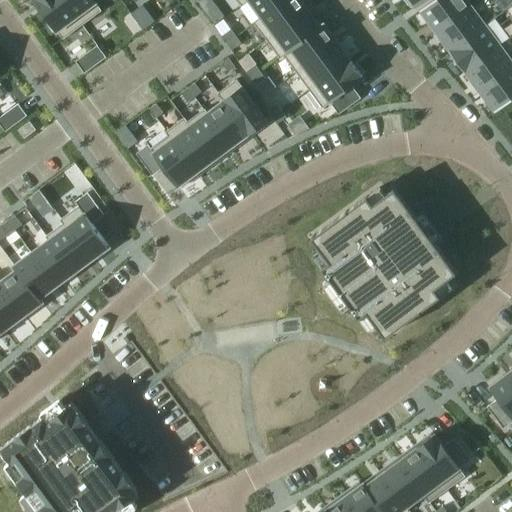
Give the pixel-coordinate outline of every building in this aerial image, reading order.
[(63,0),(33,0),(49,20),(46,22),(53,31),(55,29),(63,40),(82,25),(63,0)] [(63,0),(82,25),(101,11),(95,3),(99,0),(63,0)] [(195,0),(214,25),(225,17),(211,0),(195,0)] [(249,0),(248,1),(249,2),(261,17),(261,18),(285,0),(249,0)] [(261,17),(253,23),(266,41),(307,11),(299,0),(285,0),(261,18),(261,17)] [(465,0),(434,0),(419,11),(434,32),(470,6),(465,0)] [(143,31),(154,22),(142,6),(130,14),(143,31)] [(470,6),(434,32),(449,52),(484,26),(470,6)] [(307,11),(266,41),(280,59),(284,57),(283,56),(320,28),(320,27),(307,11)] [(320,28),(283,56),(284,57),(296,73),(337,43),(323,24),(320,27),(320,28)] [(449,52),(448,52),(464,74),(465,73),(464,72),(499,46),(484,26),(449,52)] [(231,30),(221,37),(226,43),(236,37),(231,30)] [(236,37),(226,43),(232,50),(241,43),(236,37)] [(337,43),(296,73),(309,90),(350,60),(337,43)] [(97,46),(76,62),(84,73),(106,58),(97,46)] [(511,63),(499,46),(464,72),(465,73),(479,93),(511,68),(511,63)] [(228,58),(221,63),(228,73),(235,68),(228,58)] [(350,60),(309,90),(322,109),(330,103),(338,115),(360,99),(352,87),(363,78),(350,60)] [(255,66),(246,72),(251,79),(260,72),(255,66)] [(511,68),(479,93),(494,113),(511,100),(511,68)] [(260,72),(251,79),(256,86),(265,79),(260,72)] [(236,80),(217,94),(223,102),(224,101),(248,134),(267,121),(236,80)] [(194,83),(187,88),(194,98),(201,93),(194,83)] [(187,88),(181,93),(187,103),(194,98),(187,88)] [(207,113),(206,114),(231,147),(248,134),(224,101),(223,102),(207,113)] [(18,104),(0,117),(0,125),(5,132),(26,116),(18,104)] [(156,104),(149,109),(156,118),(163,113),(156,104)] [(276,104),(267,111),(272,118),(281,111),(276,104)] [(187,122),(186,123),(214,160),(231,147),(206,114),(207,113),(204,109),(187,122)] [(281,111),(272,118),(277,124),(286,118),(281,111)] [(184,118),(165,132),(168,136),(169,136),(196,173),(214,160),(186,123),(187,122),(184,118)] [(36,130),(29,122),(18,130),(24,139),(36,130)] [(148,145),(136,154),(152,176),(164,167),(178,186),(196,173),(169,136),(168,136),(151,149),(148,145)] [(366,196),(311,237),(329,262),(322,268),(359,318),(367,312),(385,337),(452,287),(447,279),(456,272),(393,188),(384,195),(378,187),(366,196)] [(39,191),(29,198),(36,207),(46,200),(39,191)] [(78,206),(60,220),(62,224),(63,223),(91,261),(109,247),(92,224),(103,215),(87,193),(75,202),(78,206)] [(15,216),(8,221),(15,230),(21,225),(15,216)] [(8,221),(1,226),(8,235),(15,230),(8,221)] [(62,224),(45,237),(48,241),(49,240),(73,274),(91,261),(63,223),(62,224)] [(48,241),(31,253),(56,286),(73,274),(49,240),(48,241)] [(31,253),(14,266),(41,303),(42,302),(39,298),(56,286),(31,253)] [(0,282),(0,281),(0,283),(24,316),(41,303),(14,266),(13,266),(16,270),(0,282)] [(0,281),(0,319),(7,329),(24,316),(0,283),(0,281),(0,282),(0,281)] [(499,399),(487,407),(503,429),(511,422),(511,376),(510,373),(490,387),(499,399)] [(30,435),(1,456),(42,511),(124,511),(139,501),(117,472),(122,469),(91,427),(87,431),(65,401),(41,419),(26,430),(30,435)] [(434,436),(416,449),(447,490),(465,477),(459,469),(471,460),(455,439),(443,447),(434,436)] [(416,449),(399,462),(423,495),(423,496),(428,504),(429,503),(447,490),(416,449)] [(399,462),(381,475),(406,508),(423,496),(423,495),(399,462)] [(365,487),(364,488),(382,511),(400,511),(406,508),(381,475),(365,487)] [(362,485),(344,497),(355,511),(382,511),(364,488),(365,487),(363,484),(362,485)] [(355,511),(344,497),(327,510),(328,511),(355,511)]
